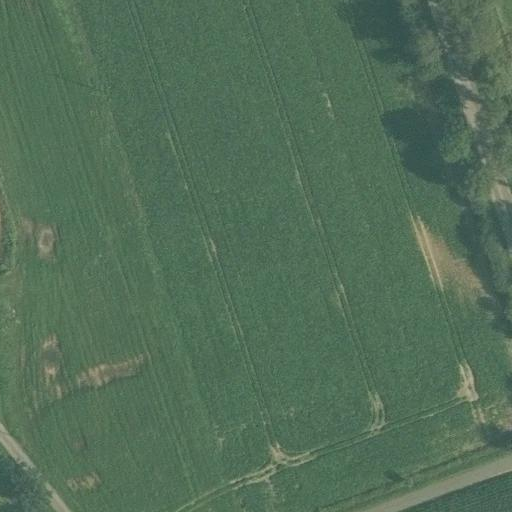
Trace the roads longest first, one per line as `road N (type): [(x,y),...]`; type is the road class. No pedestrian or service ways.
road 1 (unclassified): [(436,0),(511,231)]
road 2 (unclassified): [(362,511),(511,457)]
